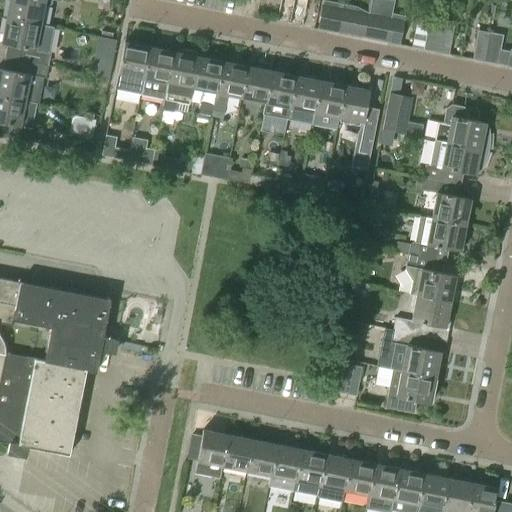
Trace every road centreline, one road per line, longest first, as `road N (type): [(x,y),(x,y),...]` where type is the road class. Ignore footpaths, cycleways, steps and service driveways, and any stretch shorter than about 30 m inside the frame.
road 1 (residential): [(511,80),(131,8)]
road 2 (residential): [(482,450),(189,393)]
road 3 (residential): [(482,450),(511,287)]
road 4 (unclassified): [(170,389),(142,511)]
